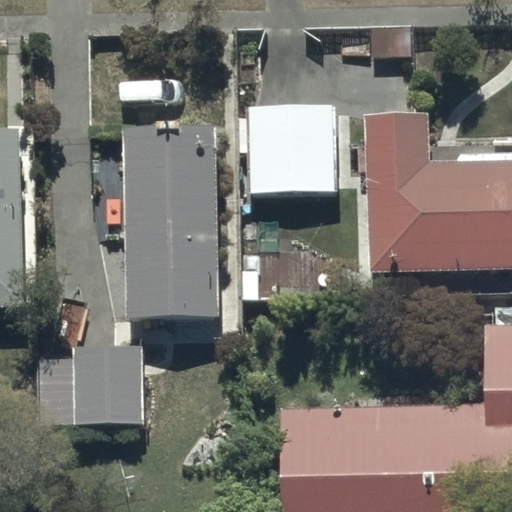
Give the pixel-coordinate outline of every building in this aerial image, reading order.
[(340,118),(251,118),(251,122),(241,122),(241,159),(250,160),(250,203),(339,204),(340,118)] [(354,151),(354,188),(356,187),(358,295),(389,294),(389,288),(511,285),(511,138),(450,139),(450,174),(430,174),(429,126),(365,127),(365,151),(354,151)] [(161,141),(126,141),(126,329),(221,329),(221,141),(184,141),(184,133),(161,133),(161,141)] [(0,321),(26,321),(25,142),(0,142),(0,321)] [(282,447),(282,511),(511,511),(511,313),(495,314),(495,337),(488,337),(490,418),(427,418),(426,400),(367,402),(367,417),(281,419),(274,419),(275,447),(282,447)] [(73,368),(39,368),(38,433),(147,435),(147,431),(160,431),(161,415),(144,414),(145,359),(73,358),(73,368)]
